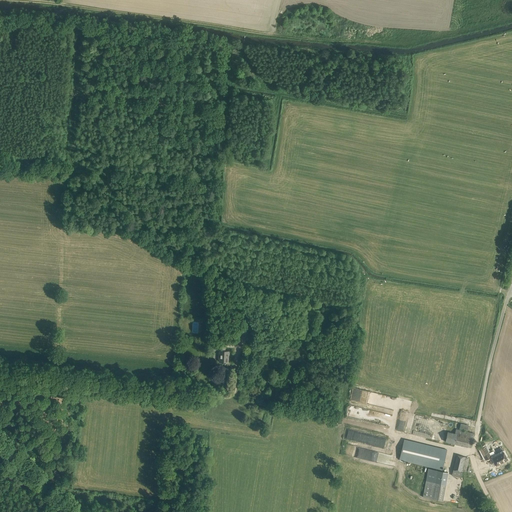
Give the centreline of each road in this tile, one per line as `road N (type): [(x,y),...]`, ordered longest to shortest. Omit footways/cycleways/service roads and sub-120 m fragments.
road 1 (track): [(238,347),(234,392),(223,396),(0,371)]
road 2 (track): [(56,376),(69,179)]
road 3 (track): [(402,115),(243,85)]
